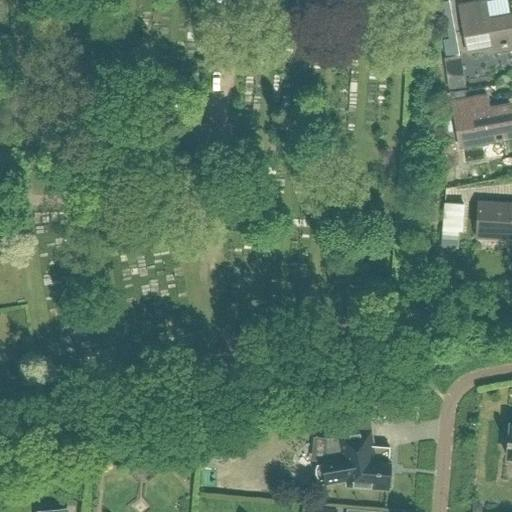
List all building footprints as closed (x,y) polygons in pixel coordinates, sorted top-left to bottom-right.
[(448,57),(453,86),(454,90),(465,89),(459,55),(449,1),(442,2),(451,56),(448,57)] [(486,1),(459,6),(468,54),(506,47),(507,51),(511,50),(511,14),(489,18),(486,1)] [(486,95),(452,102),(461,149),(498,142),(498,143),(505,142),(504,141),(511,139),(511,106),(489,110),(486,95)] [(187,168),(209,169),(209,155),(210,155),(211,138),(210,138),(211,124),(189,123),(187,168)] [(511,240),(511,203),(479,202),(477,239),(511,240)] [(318,465),(316,469),(316,474),(318,478),(321,481),(325,481),(326,484),(347,481),(348,486),(390,490),(392,464),(389,464),(391,447),(374,446),(371,432),(340,437),(340,440),(328,439),(326,459),(321,460),(322,464),(318,465)]
